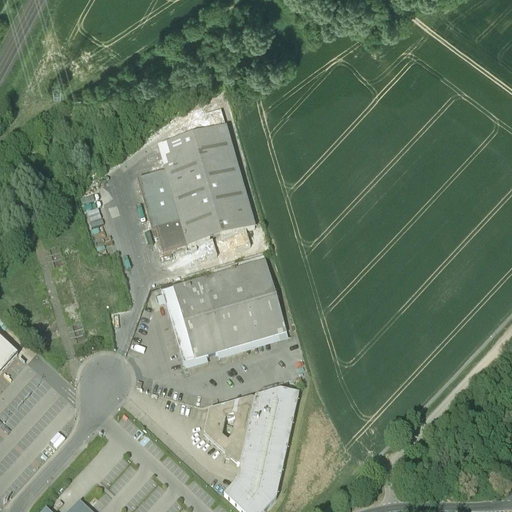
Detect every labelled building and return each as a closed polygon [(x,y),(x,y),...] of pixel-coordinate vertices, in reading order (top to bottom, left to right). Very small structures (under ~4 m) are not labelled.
[(225,130),(157,149),(165,174),(137,182),(151,233),(156,232),(163,256),(255,229),(225,130)] [(265,263),(161,294),(183,366),(286,335),(265,263)] [(0,376),(18,357),(0,340),(0,376)] [(236,482),(224,496),(240,511),(264,511),(276,500),(298,397),(279,392),(254,399),(254,402),(250,401),(208,413),(203,438),(236,466),(239,467),(236,482)] [(89,511),(79,503),(70,511),(47,511),(46,510),(44,511),(89,511)]
